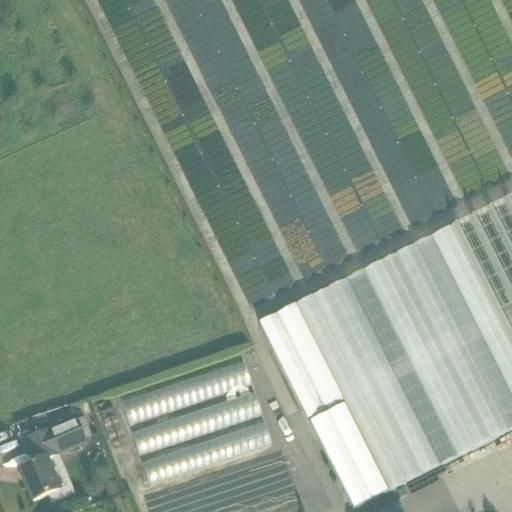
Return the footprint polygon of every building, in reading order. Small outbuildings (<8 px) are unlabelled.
[(412,226),(455,205),(443,181),(418,194),(418,195),(401,204),(412,226)] [(258,327),(352,511),(511,431),(511,199),(448,231),(258,327)] [(99,415),(110,446),(124,442),(113,410),(99,415)] [(45,462),(85,445),(75,421),(23,443),(33,466),(18,473),(31,505),(47,498),(50,505),(72,496),(62,471),(51,476),(45,462)] [(115,484),(104,488),(108,499),(119,496),(115,484)]
